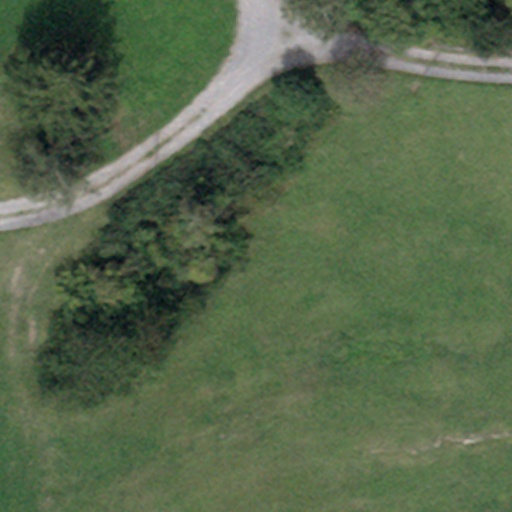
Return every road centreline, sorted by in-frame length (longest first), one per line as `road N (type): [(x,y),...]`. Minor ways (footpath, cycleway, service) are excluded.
road 1 (track): [(0,176),(37,172),(139,127),(214,71),(263,0)]
road 2 (track): [(359,0),(511,21)]
